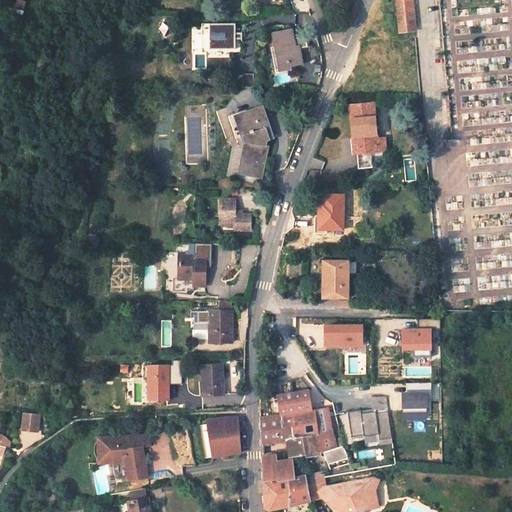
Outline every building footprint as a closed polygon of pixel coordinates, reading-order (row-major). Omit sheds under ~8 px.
[(396,0),(400,27),(404,27),(403,24),(415,23),(412,0),(396,0)] [(236,23),(210,23),(209,47),(236,48),(236,23)] [(293,27),(272,32),(279,68),(303,63),(301,52),(298,53),(293,27)] [(374,102),(351,103),(354,146),(370,145),(377,145),(377,138),(374,102)] [(269,138),(259,109),(238,115),(246,143),(247,143),(244,161),(240,161),(238,172),(262,176),(268,143),(265,143),(266,139),(269,138)] [(377,138),(377,145),(378,150),(387,149),(386,137),(377,138)] [(344,192),(323,192),(323,198),(319,198),(319,213),(315,213),(315,226),(342,227),(344,192)] [(220,229),(251,229),(251,214),(241,214),(235,214),(235,209),(235,199),(220,199),(220,229)] [(207,284),(207,257),(196,257),(196,252),(180,252),(180,257),(180,278),(195,278),(195,284),(207,284)] [(350,258),(324,258),(323,294),(348,295),(350,258)] [(232,343),(233,312),(210,311),(209,342),(232,343)] [(361,353),(362,365),(382,365),(381,345),(386,345),(385,322),(361,322),(361,330),(361,349),(361,353)] [(402,354),(432,354),(432,328),(402,328),(402,354)] [(171,361),(171,383),(181,383),(181,361),(171,361)] [(146,400),(170,400),(170,364),(147,364),(146,400)] [(223,395),(222,366),(202,367),(203,396),(223,395)] [(409,383),(409,391),(430,390),(429,382),(409,383)] [(305,390),(284,394),(287,413),(308,410),(305,390)] [(427,391),(402,391),(403,420),(428,420),(427,391)] [(342,446),(331,408),(323,409),(335,448),(342,446)] [(348,456),(342,446),(335,448),(323,409),(279,416),(270,417),(260,419),(261,443),(287,440),(289,456),(305,454),(305,457),(320,454),(325,460),(329,468),(349,465),(347,457),(348,456)] [(39,415),(24,414),(23,429),(38,431),(39,415)] [(239,418),(207,420),(212,457),(239,453),(240,438),(239,418)] [(385,427),(368,430),(374,461),(391,458),(385,427)] [(152,446),(151,435),(141,436),(141,439),(130,440),(129,436),(101,439),(103,462),(114,461),(116,460),(116,462),(127,461),(126,482),(145,482),(146,460),(143,460),(143,451),(146,451),(152,446)] [(262,454),(263,482),(276,478),(277,479),(293,476),(293,468),(292,464),(281,465),(276,466),(275,457),(268,455),(262,454)] [(372,478),(326,486),(325,477),(323,471),(304,474),(309,500),(313,500),(313,498),(319,493),(322,491),(328,497),(338,508),(336,510),(337,511),(359,511),(367,507),(374,506),(373,498),(377,498),(375,488),(378,481),(372,478)] [(269,509),(309,500),(304,474),(277,479),(276,478),(263,482),(264,507),(269,509)] [(152,511),(150,498),(149,498),(147,489),(132,492),(134,501),(130,501),(132,511),(152,511)] [(326,500),(336,510),(338,508),(328,497),(326,500)]
